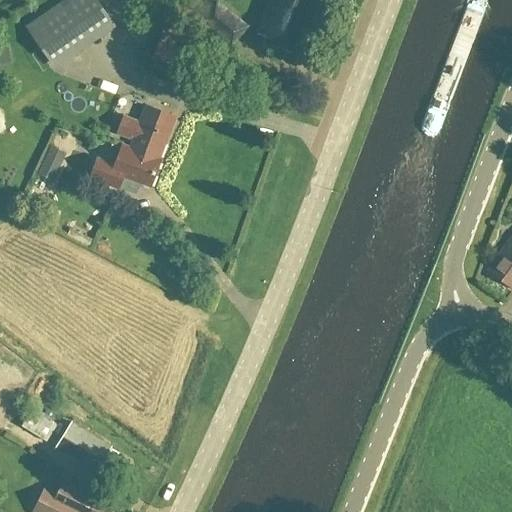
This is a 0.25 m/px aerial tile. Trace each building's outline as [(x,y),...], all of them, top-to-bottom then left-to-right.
[(109,19),(95,0),(66,0),(27,27),(50,60),(109,19)] [(165,10),(150,0),(130,0),(158,19),(165,10)] [(270,0),(258,34),(267,38),(265,42),(294,53),(313,0),(270,0)] [(200,22),(216,35),(231,47),(246,28),(216,3),(200,22)] [(192,70),(202,44),(164,29),(154,56),(192,70)] [(0,64),(13,62),(11,50),(0,52),(0,64)] [(158,160),(158,159),(174,117),(146,106),(140,124),(123,118),(117,134),(134,140),(131,149),(130,150),(158,160)] [(150,186),(160,160),(158,159),(158,160),(130,150),(131,149),(123,146),(115,166),(98,159),(90,178),(119,189),(123,176),(150,186)] [(50,149),(40,174),(53,179),(64,155),(50,149)] [(511,288),(511,237),(487,270),(511,288)] [(55,428),(31,413),(22,427),(47,442),(55,428)] [(93,473),(110,447),(71,422),(54,448),(93,473)] [(123,511),(125,509),(65,479),(58,494),(44,488),(32,511),(123,511)]
